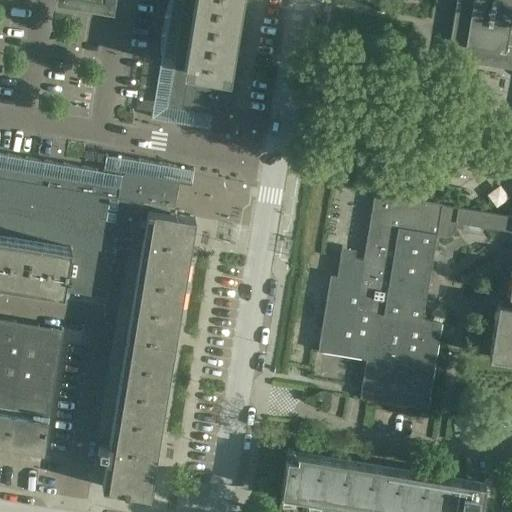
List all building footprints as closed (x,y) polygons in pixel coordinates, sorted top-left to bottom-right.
[(193,0),(191,16),(181,73),(177,100),(229,109),(233,83),(234,78),(236,79),(245,26),(248,0),(193,0)] [(354,255),(340,253),(336,275),(330,274),(317,351),(316,355),(365,363),(358,401),(426,413),(440,327),(421,323),(435,236),(436,236),(444,237),(446,237),(448,237),(450,236),(451,236),(452,235),(454,233),(455,231),(456,229),(457,221),(500,228),(499,234),(464,228),(460,253),(509,260),(511,241),(511,235),(501,234),(501,229),(511,230),(511,268),(507,294),(511,294),(511,304),(498,302),(488,357),(511,361),(511,0),(455,0),(447,59),(511,69),(511,217),(442,206),(442,203),(422,200),(421,201),(374,193),(363,260),(354,259),(354,255)] [(120,197),(170,206),(171,203),(172,203),(173,201),(176,185),(176,183),(175,182),(174,182),(133,175),(131,175),(130,176),(130,177),(127,176),(123,179),(123,182),(122,182),(121,182),(121,183),(120,183),(119,191),(119,192),(119,193),(120,194),(121,195),(120,197)] [(0,280),(52,289),(104,297),(114,235),(120,197),(67,188),(0,176),(0,280)] [(114,235),(142,239),(108,447),(98,445),(96,455),(106,456),(101,487),(122,490),(122,492),(127,492),(127,491),(148,495),(195,218),(169,213),(170,206),(120,197),(114,235)] [(0,318),(0,442),(18,445),(41,449),(61,329),(38,325),(15,321),(0,318)] [(479,511),(484,484),(297,453),(296,459),(287,457),(281,494),(390,511),(479,511)]
